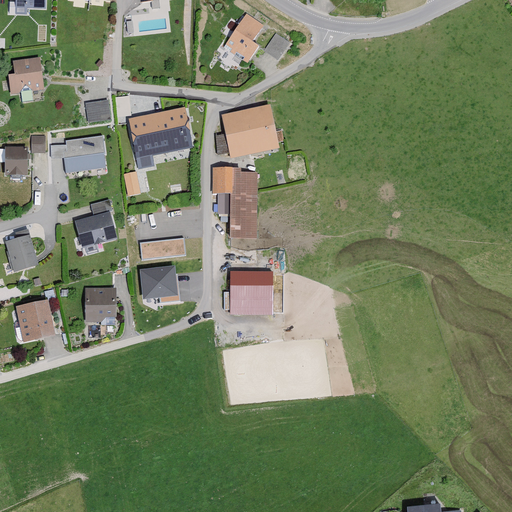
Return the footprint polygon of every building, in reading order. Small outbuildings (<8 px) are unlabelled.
[(43,0),(14,0),(13,15),(25,15),(26,10),(43,11),(43,0)] [(251,43),(262,27),(244,16),(223,49),(246,64),(257,47),(251,43)] [(286,44),(274,35),(263,51),(275,59),(286,44)] [(42,92),(37,58),(11,62),(13,76),(7,77),(10,96),(42,92)] [(128,95),(117,95),(117,110),(129,110),(128,95)] [(109,121),(106,101),(83,105),(86,124),(109,121)] [(277,149),(268,106),(221,116),(229,159),(277,149)] [(191,150),(183,110),(128,120),(138,169),(152,167),(150,158),(191,150)] [(67,145),(51,146),(51,158),(64,159),(66,173),(107,168),(103,136),(65,141),(67,145)] [(43,137),(30,137),(30,154),(43,154),(43,137)] [(26,154),(18,148),(3,148),(3,176),(26,175),(26,154)] [(255,240),(255,173),(240,173),(240,170),(211,170),(211,195),(216,195),(216,216),(230,216),(229,240),(255,240)] [(136,171),(124,174),(129,196),(141,193),(136,171)] [(105,215),(102,203),(89,206),(92,217),(74,222),(81,249),(115,241),(108,214),(105,215)] [(37,267),(26,231),(14,235),(16,240),(4,244),(13,274),(37,267)] [(183,238),(139,243),(142,261),(185,256),(183,238)] [(172,270),(144,274),(147,296),(160,295),(161,304),(180,301),(178,283),(174,284),(172,270)] [(272,272),(229,272),(230,314),(273,314),(272,272)] [(40,285),(38,280),(31,282),(34,288),(40,285)] [(115,318),(115,289),(83,290),(84,323),(102,323),(104,319),(115,318)] [(54,336),(46,301),(15,308),(23,343),(54,336)]
